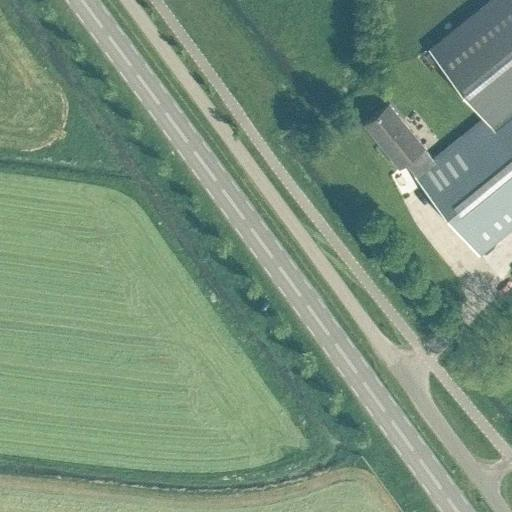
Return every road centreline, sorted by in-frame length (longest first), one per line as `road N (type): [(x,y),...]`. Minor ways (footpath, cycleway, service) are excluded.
road 1 (primary): [(458,511),(82,0)]
road 2 (track): [(503,511),(127,0)]
